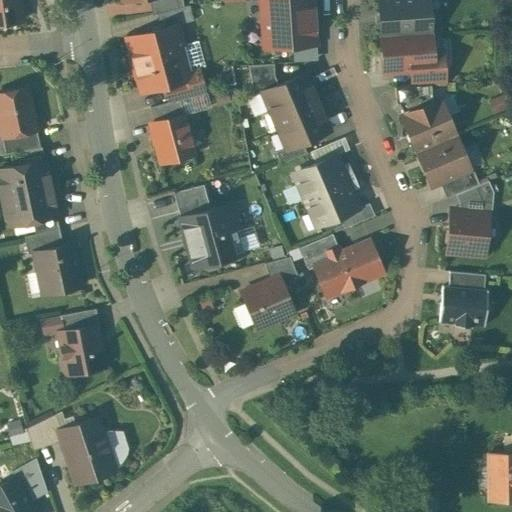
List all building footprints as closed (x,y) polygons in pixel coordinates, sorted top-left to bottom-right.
[(0,0),(0,22),(21,19),(17,0),(0,0)] [(261,0),(265,47),(292,45),(315,44),(312,0),(261,0)] [(377,0),(380,35),(430,32),(427,0),(377,0)] [(188,5),(177,8),(181,23),(192,20),(188,5)] [(177,25),(126,38),(140,91),(165,84),(191,77),(189,70),(182,45),(177,25)] [(430,32),(380,35),(383,72),(398,71),(398,70),(411,69),(432,68),(431,51),(430,32)] [(197,41),(182,45),(189,70),(196,68),(204,66),(197,41)] [(315,44),(292,45),(293,62),(317,60),(315,44)] [(432,68),(411,69),(412,85),(430,84),(443,83),(441,50),(431,51),(432,68)] [(273,63),(247,65),(253,96),(261,92),(261,91),(277,84),(273,75),(273,63)] [(191,77),(165,84),(169,101),(178,99),(203,92),(196,68),(189,70),(191,77)] [(277,84),(261,91),(261,92),(284,147),(285,148),(301,141),(328,130),(305,73),(277,84)] [(412,85),(394,87),(395,103),(398,103),(403,114),(433,102),(431,96),(430,84),(412,85)] [(26,87),(0,93),(0,133),(1,136),(35,129),(26,87)] [(169,101),(149,107),(153,122),(182,114),(178,99),(169,101)] [(403,114),(401,116),(416,150),(454,134),(446,115),(440,117),(434,102),(403,114)] [(153,122),(149,123),(160,162),(193,153),(182,114),(153,122)] [(35,129),(1,136),(4,153),(17,151),(39,146),(35,129)] [(454,134),(416,150),(430,185),(439,182),(469,169),(468,168),(454,134)] [(301,141),(285,148),(284,147),(274,151),(279,163),(306,152),(301,141)] [(39,146),(17,151),(20,164),(20,165),(43,160),(40,146),(39,146)] [(319,147),(311,150),(316,162),(324,159),(319,147)] [(316,162),(299,170),(303,178),(296,181),(315,225),(357,207),(335,155),(324,159),(316,162)] [(43,160),(20,165),(20,164),(0,168),(0,193),(7,225),(32,220),(31,220),(55,215),(44,160),(43,160)] [(469,169),(439,182),(445,198),(474,186),(478,184),(471,167),(468,168),(469,169)] [(478,184),(474,186),(481,202),(491,203),(492,192),(487,180),(478,184)] [(203,184),(173,192),(179,217),(209,209),(203,184)] [(179,217),(192,266),(208,262),(209,265),(227,260),(227,257),(242,253),(242,251),(241,251),(235,229),(239,228),(232,203),(209,209),(179,217)] [(486,212),(450,209),(446,251),(482,254),(486,212)] [(55,215),(31,220),(32,220),(34,233),(58,228),(55,215)] [(34,233),(23,236),(27,254),(33,252),(33,251),(62,245),(58,228),(34,233)] [(331,233),(313,241),(318,253),(335,245),(336,245),(331,233)] [(318,253),(309,256),(313,266),(325,296),(335,292),(336,294),(369,280),(368,278),(382,272),(368,239),(348,248),(338,252),(335,245),(318,253)] [(313,241),(298,247),(307,268),(313,266),(309,256),(318,253),(313,241)] [(62,245),(33,251),(33,252),(38,273),(41,275),(45,293),(47,292),(51,295),(59,293),(61,289),(81,285),(72,243),(62,245)] [(289,256),(263,263),(270,279),(277,276),(282,285),(298,278),(289,256)] [(484,274),(448,271),(447,286),(482,289),(484,274)] [(270,279),(241,292),(256,327),(292,311),(282,285),(277,276),(270,279)] [(447,286),(442,286),(442,285),(441,285),(438,321),(439,321),(453,322),(453,325),(470,326),(470,324),(482,325),(483,325),(486,289),(485,289),(485,290),(482,289),(447,286)] [(95,308),(59,315),(62,330),(96,324),(96,325),(98,325),(95,308)] [(62,330),(56,332),(64,373),(70,372),(73,375),(81,373),(83,370),(104,366),(96,325),(96,324),(62,330)] [(53,414),(25,428),(32,449),(60,440),(57,429),(58,429),(53,414)] [(58,429),(57,429),(60,440),(74,482),(113,470),(96,417),(58,429)] [(511,450),(488,452),(489,499),(511,498),(511,450)] [(15,476),(29,500),(46,491),(35,458),(11,470),(15,476)] [(35,511),(29,500),(15,476),(0,484),(0,511),(35,511)] [(409,489),(406,494),(404,500),(405,508),(407,511),(437,511),(440,507),(441,500),(439,494),(435,488),(430,485),(422,483),(416,485),(412,486),(409,489)]
